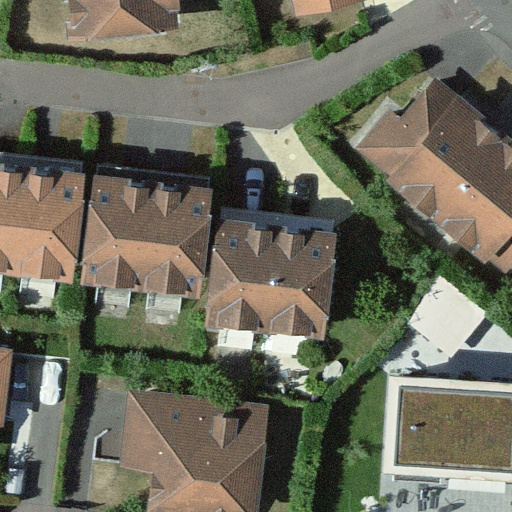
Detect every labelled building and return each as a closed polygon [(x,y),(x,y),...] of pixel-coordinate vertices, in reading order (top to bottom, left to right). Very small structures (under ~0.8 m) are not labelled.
[(168,0),(74,0),(77,24),(170,15),(168,0)] [(366,145),(434,201),(495,130),(437,82),(403,123),(392,114),(366,145)] [(511,144),(495,130),(434,201),(508,264),(511,259),(511,144)] [(0,257),(12,259),(23,167),(0,163),(0,257)] [(81,174),(23,167),(12,259),(70,266),(81,174)] [(84,268),(140,275),(152,182),(96,176),(84,268)] [(208,189),(152,182),(140,275),(197,282),(208,189)] [(264,319),(275,226),(220,220),(209,313),(264,319)] [(275,226),(264,319),(322,326),(333,233),(275,226)] [(448,274),(417,322),(454,353),(490,310),(448,274)] [(511,386),(408,379),(401,479),(449,482),(451,463),(511,466),(511,386)] [(259,412),(136,396),(128,462),(160,466),(156,498),(202,504),(200,511),(237,511),(238,508),(247,509),(259,412)]
